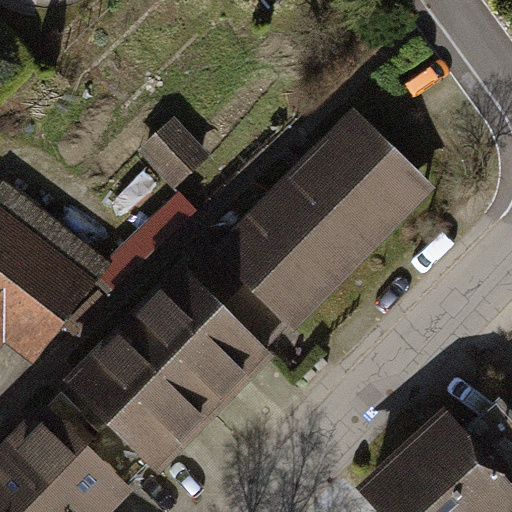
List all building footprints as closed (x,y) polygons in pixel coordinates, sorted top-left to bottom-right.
[(262,0),(278,20),(303,0),(262,0)] [(439,185),(356,106),(210,245),(294,324),(439,185)] [(218,164),(181,128),(145,164),(182,200),(218,164)] [(113,267),(0,186),(0,344),(2,341),(41,369),(113,267)] [(203,242),(0,450),(0,475),(59,511),(121,511),(294,324),(210,245),(203,242)] [(511,511),(511,410),(502,400),(464,433),(447,413),(359,490),(378,511),(511,511)] [(0,511),(59,511),(0,475),(0,511)]
